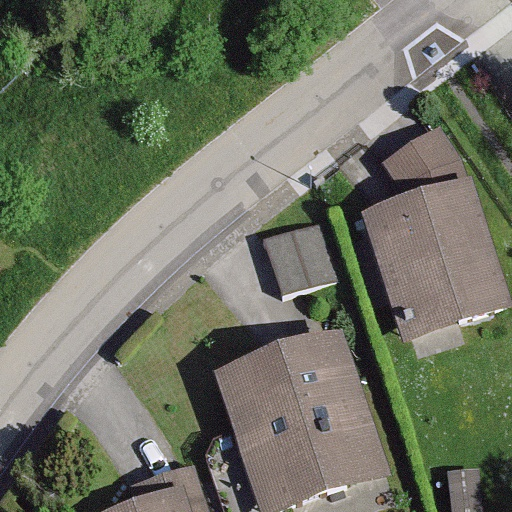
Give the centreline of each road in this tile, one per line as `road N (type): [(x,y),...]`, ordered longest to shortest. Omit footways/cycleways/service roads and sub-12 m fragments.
road 1 (residential): [(0,404),(31,359),(442,0)]
road 2 (trunk): [(248,511),(132,0)]
